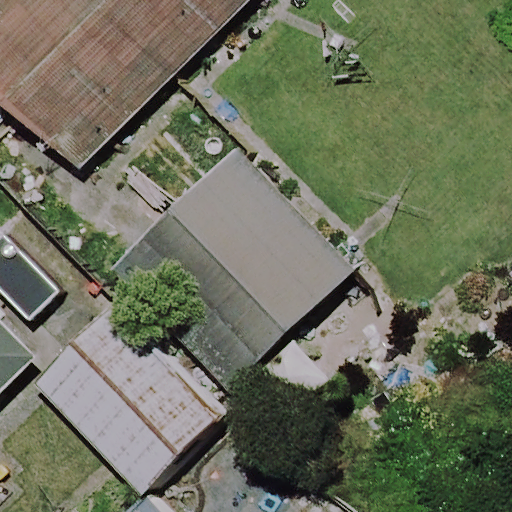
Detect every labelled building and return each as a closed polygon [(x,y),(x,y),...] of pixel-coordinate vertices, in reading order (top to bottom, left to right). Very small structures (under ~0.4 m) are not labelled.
[(264,0),(28,0),(0,28),(0,95),(85,180),(264,0)] [(354,282),(227,157),(115,271),(241,396),(354,282)] [(226,425),(117,314),(39,390),(148,501),(226,425)] [(0,405),(41,365),(0,323),(0,405)] [(159,511),(151,503),(140,511),(159,511)]
